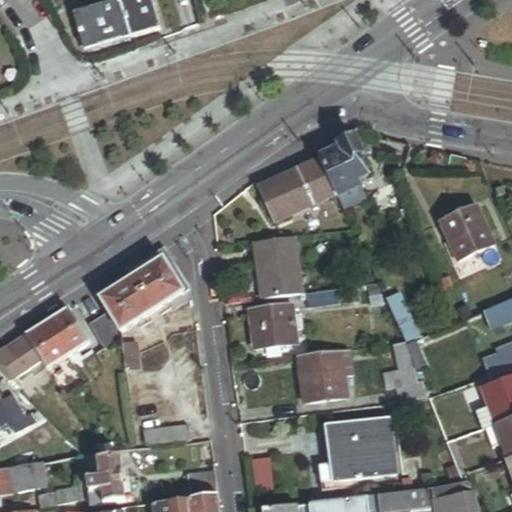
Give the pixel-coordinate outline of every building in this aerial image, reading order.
[(132,0),(122,3),(132,39),(160,31),(151,0),(132,0)] [(86,53),(132,39),(122,3),(90,13),(76,17),(75,17),(86,53)] [(74,12),(76,17),(90,13),(89,8),(74,12)] [(341,152),(322,160),(338,197),(361,187),(368,183),(366,178),(370,176),(362,157),(366,156),(358,138),(339,147),(341,152)] [(338,197),(322,160),(261,188),(277,224),(338,197)] [(361,187),(338,197),(344,211),(367,201),(361,187)] [(496,247),(478,208),(442,225),(459,264),(496,247)] [(293,240),(256,245),(264,302),(301,297),(293,240)] [(165,249),(96,292),(109,313),(122,332),(168,303),(171,308),(190,296),(187,292),(191,289),(165,249)] [(339,291),(306,296),(308,311),(341,306),(339,291)] [(294,308),(252,313),(256,351),(299,346),(294,308)] [(89,343),(68,310),(46,324),(67,357),(89,343)] [(122,332),(109,313),(90,325),(105,349),(122,338),(122,332)] [(67,357),(46,324),(25,337),(41,362),(47,369),(67,357)] [(41,362),(25,337),(0,353),(0,374),(8,382),(41,362)] [(123,346),(126,372),(140,371),(137,344),(123,346)] [(410,349),(407,344),(394,345),(400,371),(404,389),(420,386),(410,349)] [(483,364),(489,380),(511,371),(511,347),(497,353),(499,358),(483,364)] [(349,351),(299,358),(305,405),(347,400),(344,379),(353,378),(349,351)] [(400,371),(395,372),(402,406),(407,404),(404,389),(400,371)] [(498,428),(511,422),(511,383),(485,394),(491,410),(498,428)] [(420,386),(404,389),(407,404),(430,402),(423,385),(420,386)] [(12,397),(0,404),(0,406),(9,422),(22,415),(12,397)] [(0,406),(0,427),(9,422),(0,406)] [(491,410),(475,415),(483,434),(486,433),(496,429),(498,428),(491,410)] [(389,420),(329,428),(334,464),(318,466),(321,492),(337,489),(336,483),(396,475),(389,420)] [(511,422),(498,428),(496,429),(503,447),(509,462),(511,460),(511,422)] [(189,425),(143,431),(145,445),(190,440),(189,425)] [(496,429),(486,433),(493,451),(503,447),(496,429)] [(121,458),(98,461),(100,478),(89,479),(92,506),(126,502),(121,458)] [(271,461),(253,463),(256,494),(274,492),(271,461)] [(0,495),(46,487),(42,464),(0,471),(0,506),(2,506),(0,498),(0,495)] [(218,498),(215,473),(190,477),(193,501),(218,498)] [(481,511),(471,486),(457,487),(458,491),(435,494),(438,511),(481,511)] [(79,501),(80,488),(37,496),(39,510),(79,501)] [(432,511),(430,491),(377,498),(379,511),(432,511)] [(220,511),(218,498),(193,501),(187,502),(188,511),(220,511)] [(379,511),(377,498),(309,506),(309,511),(379,511)] [(188,511),(187,502),(154,506),(154,511),(188,511)]
